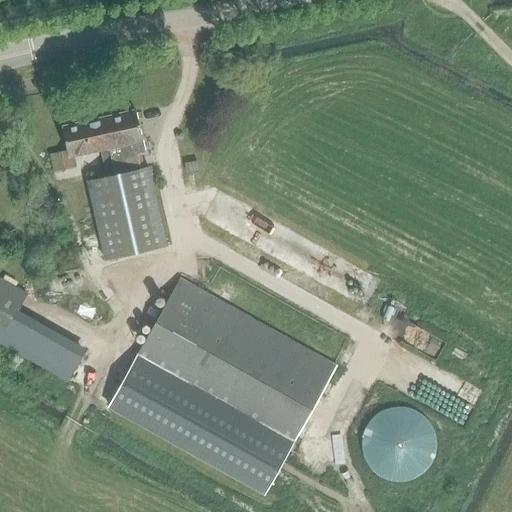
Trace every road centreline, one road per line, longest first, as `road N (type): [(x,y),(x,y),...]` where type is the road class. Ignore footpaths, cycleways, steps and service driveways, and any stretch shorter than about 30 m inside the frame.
road 1 (track): [(181,230),(378,341),(313,457)]
road 2 (unclassified): [(0,58),(277,0)]
road 3 (track): [(104,375),(168,261),(187,254)]
road 4 (track): [(57,198),(101,293),(139,314)]
